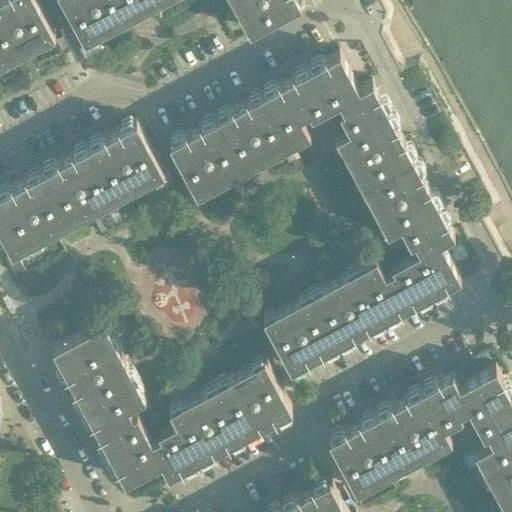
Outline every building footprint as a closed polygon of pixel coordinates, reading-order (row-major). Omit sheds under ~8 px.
[(38,0),(0,0),(0,39),(7,54),(54,29),(38,0)] [(126,0),(64,0),(84,35),(131,9),(126,0)] [(126,0),(131,9),(148,0),(126,0)] [(235,0),(249,26),(297,0),(235,0)] [(338,46),(309,61),(328,98),(339,92),(346,105),(329,114),(338,130),(387,103),(372,75),(358,82),(338,46)] [(346,105),(339,92),(328,98),(309,61),(262,87),(291,138),(309,128),(308,125),(329,114),(346,105)] [(17,72),(13,65),(0,72),(0,73),(4,80),(17,72)] [(262,87),(216,111),(244,163),(291,138),(262,87)] [(387,103),(338,130),(336,131),(362,179),(413,152),(387,103)] [(196,189),(244,163),(216,111),(169,137),(196,189)] [(136,114),(88,140),(116,192),(163,166),(136,114)] [(88,140),(42,165),(69,217),(116,192),(88,140)] [(413,152),(362,179),(387,227),(390,226),(438,198),(413,152)] [(0,187),(0,225),(12,248),(69,217),(42,165),(0,187)] [(438,198),(390,226),(398,242),(416,232),(422,245),(412,251),(431,287),(460,272),(441,235),(454,228),(438,198)] [(375,251),(357,261),(384,312),(431,287),(412,251),(422,245),(416,232),(398,242),(377,253),(375,251)] [(22,264),(15,250),(5,255),(13,269),(22,264)] [(357,261),(310,286),(338,337),(384,312),(357,261)] [(290,363),(338,337),(310,286),(262,311),(290,363)] [(108,314),(122,307),(117,297),(103,305),(108,314)] [(52,342),(83,400),(135,373),(103,314),(52,342)] [(245,348),(259,342),(257,336),(243,342),(245,348)] [(217,377),(233,408),(244,429),(291,403),(264,352),(217,377)] [(474,409),(510,390),(495,360),(458,380),(451,367),(423,382),(450,431),(465,422),(456,405),(468,398),(474,409)] [(154,414),(143,393),(145,392),(135,373),(83,400),(108,446),(144,427),(150,437),(163,430),(154,414)] [(244,429),(233,408),(217,377),(169,403),(170,405),(197,454),(244,429)] [(451,433),(450,431),(423,382),(375,408),(403,459),(451,433)] [(456,405),(465,422),(477,444),(474,445),(485,465),(511,449),(511,392),(510,390),(474,409),(468,398),(456,405)] [(163,430),(150,437),(144,427),(108,446),(124,476),(160,457),(168,470),(197,454),(170,405),(154,414),(163,430)] [(355,485),(403,459),(375,408),(328,433),(355,485)] [(511,449),(485,465),(510,511),(511,510),(511,449)] [(349,511),(329,473),(281,499),(288,511),(349,511)] [(288,511),(281,499),(256,511),(288,511)]
